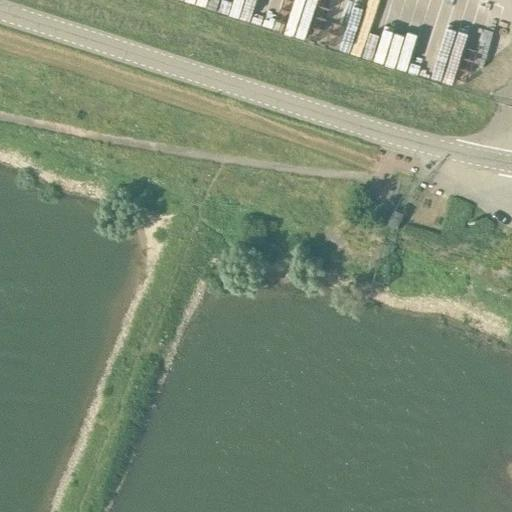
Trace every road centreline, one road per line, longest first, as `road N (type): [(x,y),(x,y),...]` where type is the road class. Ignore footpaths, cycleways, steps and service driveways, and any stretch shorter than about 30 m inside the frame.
road 1 (secondary): [(511,164),(393,136),(0,12)]
road 2 (track): [(0,116),(225,160),(381,180),(393,136)]
